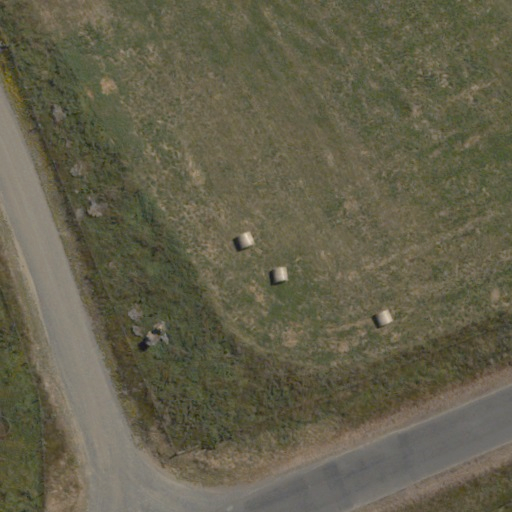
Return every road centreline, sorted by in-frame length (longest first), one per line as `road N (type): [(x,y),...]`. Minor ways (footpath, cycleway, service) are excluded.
road 1 (residential): [(0,143),(133,511)]
road 2 (unclassified): [(284,511),(511,409)]
